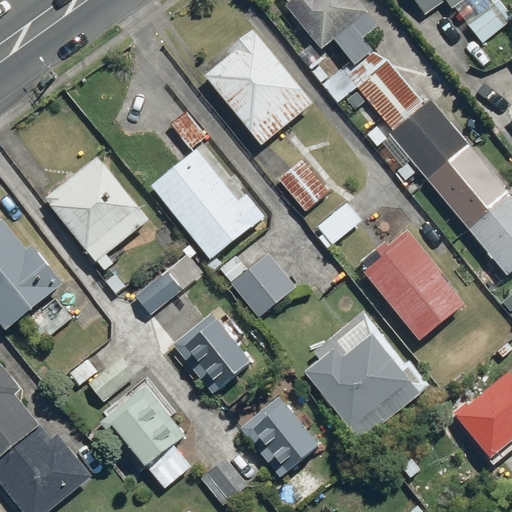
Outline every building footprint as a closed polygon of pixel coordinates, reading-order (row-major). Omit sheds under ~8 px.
[(509,275),(511,272),(511,195),(431,99),(426,103),(389,60),(373,50),(374,49),(364,37),(379,25),(359,0),(290,0),(287,3),(323,48),(335,39),(353,61),(323,84),(338,103),(349,94),(360,108),(369,101),(393,130),(390,133),(509,275)] [(415,0),(426,15),(447,0),(452,7),(463,0),(415,0)] [(215,68),(206,75),(263,145),(316,102),(255,27),(211,62),(215,68)] [(511,90),(498,102),(511,118),(511,90)] [(205,143),(152,185),(212,259),(267,215),(249,193),(247,194),(240,185),(244,182),(236,172),(232,176),(205,143)] [(99,155),(46,197),(105,270),(115,263),(108,253),(150,219),(99,155)] [(303,160),(280,181),(307,212),(331,191),(303,160)] [(365,223),(349,203),(318,227),(333,247),(365,223)] [(4,218),(0,220),(0,321),(6,329),(64,282),(33,243),(28,247),(4,218)] [(370,268),(365,272),(420,340),(466,303),(442,273),(444,272),(409,229),(390,244),(387,240),(363,259),(370,268)] [(270,253),(234,284),(261,316),(298,286),(270,253)] [(190,254),(136,299),(152,317),(205,272),(190,254)] [(75,316),(58,297),(29,322),(46,341),(75,316)] [(214,310),(174,343),(215,394),(255,361),(214,310)] [(320,358),(306,370),(363,441),(431,386),(411,361),(407,365),(365,313),(315,352),(320,358)] [(106,403),(139,379),(123,357),(99,375),(90,382),(106,403)] [(0,481),(24,511),(49,511),(95,476),(59,433),(52,439),(16,394),(23,389),(0,359),(0,481)] [(90,382),(99,375),(87,359),(68,373),(80,389),(90,382)] [(511,368),(456,414),(491,457),(511,439),(511,368)] [(147,385),(101,422),(141,471),(148,466),(166,488),(193,466),(175,444),(187,435),(147,385)] [(282,396),(242,427),(281,477),(322,445),(282,396)] [(250,485),(224,455),(198,478),(225,507),(250,485)] [(425,511),(417,503),(406,511),(425,511)]
